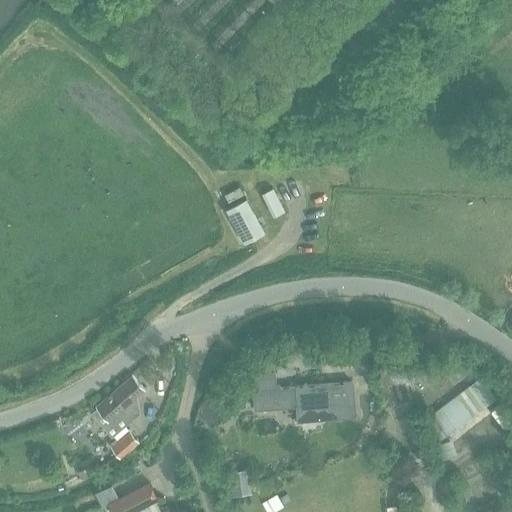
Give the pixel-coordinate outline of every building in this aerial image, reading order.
[(282,186),(266,187),(267,204),(283,203),(282,186)] [(242,194),(228,201),(245,235),(259,228),(242,194)] [(297,420),(355,415),(352,382),(316,385),(275,389),(273,370),(251,372),(254,408),(296,405),(297,420)] [(98,407),(92,412),(112,435),(140,411),(137,395),(144,389),(132,374),(96,405),(98,407)] [(442,438),(484,406),(496,397),(480,378),(427,418),(442,438)] [(214,400),(202,413),(212,423),(225,410),(214,400)] [(138,439),(129,428),(111,443),(120,454),(138,439)] [(452,439),(430,446),(434,461),(457,455),(452,439)] [(252,492),(248,468),(226,472),(230,496),(252,492)]
